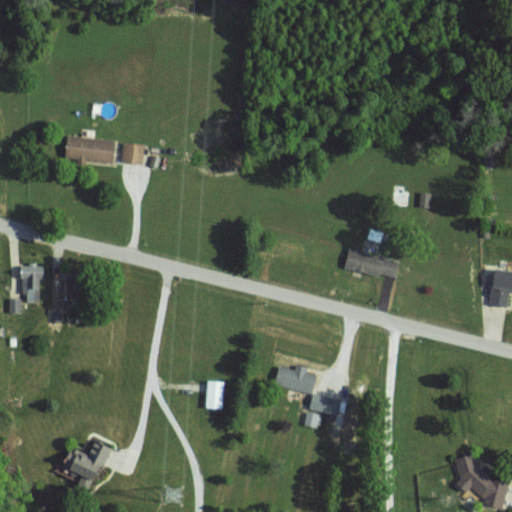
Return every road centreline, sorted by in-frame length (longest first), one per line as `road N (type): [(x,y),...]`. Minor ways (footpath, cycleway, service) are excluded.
road 1 (residential): [(0,222),(511,339)]
road 2 (residential): [(420,314),(511,213)]
